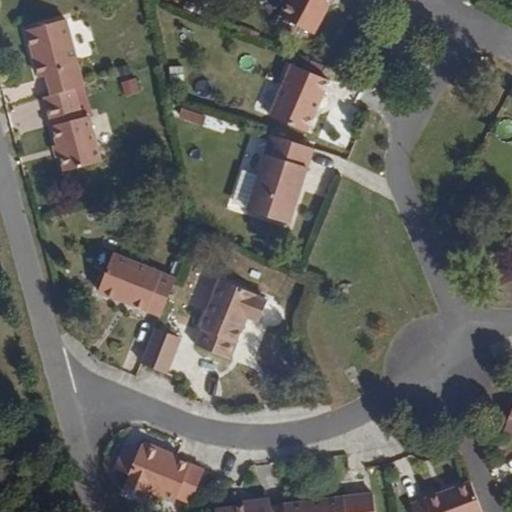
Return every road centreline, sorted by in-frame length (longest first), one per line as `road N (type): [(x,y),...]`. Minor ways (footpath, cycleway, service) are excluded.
road 1 (residential): [(66,403),(117,398),(205,431),(287,435),(437,378)]
road 2 (residential): [(468,341),(398,172),(402,146),(463,20)]
road 3 (unclassified): [(66,403),(0,165)]
road 4 (residential): [(437,378),(490,511)]
